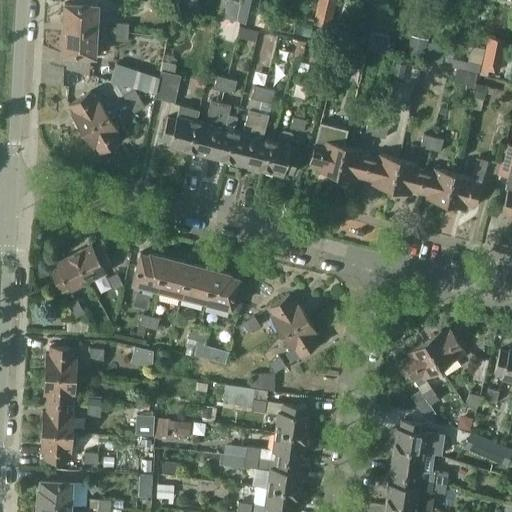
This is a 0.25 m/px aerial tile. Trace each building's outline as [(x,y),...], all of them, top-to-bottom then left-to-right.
[(64,3),(63,29),(96,30),(97,4),(94,4),(94,0),(70,0),(71,3),(64,3)] [(185,0),(185,1),(188,2),(187,9),(196,11),(198,3),(199,3),(199,0),(185,0)] [(222,17),(237,21),(238,18),(241,1),(233,0),(225,0),(224,10),(222,17)] [(329,28),(332,21),(337,0),(317,0),(312,24),(329,28)] [(332,21),(329,28),(327,39),(347,43),(349,32),(351,25),(332,21)] [(116,22),(116,31),(128,31),(129,23),(116,22)] [(372,25),(370,36),(368,48),(387,52),(392,29),(372,25)] [(96,30),(63,29),(62,54),(95,56),(96,30)] [(115,40),(127,41),(127,43),(166,46),(168,36),(128,31),(116,31),(115,40)] [(349,32),(347,43),(368,48),(370,36),(349,32)] [(428,39),(413,36),(408,55),(424,59),(428,39)] [(506,40),(488,36),(482,68),(499,71),(506,40)] [(307,41),(298,39),(294,57),(302,59),(307,41)] [(336,61),(362,68),(365,55),(339,49),(336,61)] [(160,70),(163,60),(165,52),(157,50),(151,74),(116,62),(110,81),(115,82),(136,87),(156,92),(161,70),(160,70)] [(443,66),(463,70),(465,60),(445,56),(443,66)] [(177,64),(163,60),(160,70),(161,70),(156,92),(155,98),(175,102),(181,74),(175,73),(177,64)] [(465,60),(463,70),(467,71),(477,74),(480,74),(482,64),(481,64),(465,60)] [(390,82),(401,85),(406,65),(395,62),(390,82)] [(467,71),(465,83),(474,85),(477,74),(467,71)] [(224,90),(227,77),(217,75),(214,88),(224,90)] [(224,90),(234,93),(237,79),(227,77),(224,90)] [(135,89),(136,87),(115,82),(117,85),(123,95),(128,103),(140,96),(135,89)] [(265,86),(262,100),(271,102),(276,84),(266,82),(265,86)] [(472,108),(481,110),(485,92),(496,95),(497,88),(487,86),(487,85),(477,83),(472,108)] [(255,84),(251,97),(262,100),(265,86),(255,84)] [(117,85),(113,88),(119,97),(123,95),(117,85)] [(94,98),(89,91),(69,104),(73,111),(70,113),(81,130),(108,113),(97,96),(94,98)] [(145,105),(140,96),(128,103),(133,112),(145,105)] [(204,123),(197,121),(189,150),(208,155),(222,102),(211,99),(204,123)] [(231,104),(222,102),(208,155),(227,160),(235,130),(225,128),(231,104)] [(200,109),(181,104),(177,120),(168,118),(163,140),(171,142),(170,145),(189,150),(197,121),(200,109)] [(227,160),(246,164),(260,112),(248,109),(242,132),(235,130),(227,160)] [(263,137),(269,114),(260,112),(246,164),(265,169),(273,140),(263,137)] [(383,112),(381,121),(389,123),(391,114),(383,112)] [(119,131),(108,113),(81,130),(92,148),(95,146),(99,153),(120,139),(116,132),(119,131)] [(307,119),(293,116),(290,127),(304,130),(307,119)] [(365,132),(375,135),(379,122),(368,119),(365,132)] [(379,122),(375,135),(385,137),(388,124),(379,122)] [(433,135),(430,149),(440,151),(445,129),(436,127),(434,135),(433,135)] [(276,141),(273,140),(265,169),(284,174),(285,171),(293,173),(299,151),(290,149),(291,145),(291,144),(293,134),(291,131),(284,129),(278,132),(276,141)] [(423,133),(420,146),(430,149),(433,135),(432,134),(433,131),(427,129),(426,133),(423,133)] [(336,175),(344,145),(325,140),(325,143),(316,141),(311,165),(319,167),(318,171),(336,175)] [(510,219),(511,219),(511,145),(505,144),(497,174),(508,177),(505,189),(508,190),(503,213),(511,215),(510,219)] [(363,150),(344,145),(336,175),(356,180),(356,176),(364,178),(370,155),(362,153),(363,150)] [(370,155),(364,178),(373,181),(373,184),(391,189),(399,159),(380,154),(379,157),(370,155)] [(474,169),(473,170),(474,170),(484,173),(485,173),(488,159),(477,157),(474,169)] [(419,164),(399,159),(391,189),(411,194),(412,190),(419,192),(425,169),(418,167),(419,164)] [(425,169),(419,192),(429,195),(428,198),(445,202),(453,172),(435,168),(434,171),(425,169)] [(472,177),(453,172),(445,202),(466,208),(467,204),(475,206),(481,183),(484,173),(474,170),(472,177)] [(73,252),(88,280),(106,271),(104,267),(113,263),(101,242),(93,246),(92,243),(73,252)] [(70,290),(88,280),(73,252),(55,262),(57,265),(49,269),(61,290),(68,286),(70,290)] [(157,288),(165,256),(149,252),(149,254),(140,252),(133,282),(157,288)] [(182,295),(190,262),(165,256),(157,288),(182,295)] [(206,301),(214,268),(190,262),(182,295),(206,301)] [(214,268),(206,301),(231,307),(239,276),(230,274),(231,273),(214,268)] [(117,272),(107,277),(113,289),(123,284),(117,272)] [(254,315),(249,318),(256,295),(247,292),(240,316),(248,318),(242,322),(249,332),(260,324),(254,315)] [(280,333),(307,316),(297,299),(294,300),(289,293),(268,306),(273,314),(269,316),(280,333)] [(68,305),(74,317),(84,312),(78,300),(68,305)] [(147,327),(150,315),(142,313),(139,325),(147,327)] [(159,317),(150,315),(147,327),(156,329),(159,317)] [(307,316),(280,333),(291,350),(286,354),(291,361),(320,343),(315,335),(318,333),(307,316)] [(197,339),(200,328),(190,326),(187,337),(197,339)] [(208,330),(200,328),(197,339),(205,342),(208,330)] [(440,329),(423,340),(441,367),(457,356),(455,352),(463,348),(450,328),(443,333),(440,329)] [(408,355),(402,359),(417,385),(426,379),(425,377),(441,367),(423,340),(406,351),(408,355)] [(195,344),(188,342),(186,353),(192,354),(195,344)] [(44,374),(75,376),(76,355),(73,355),(73,346),(50,344),(49,354),(45,353),(44,374)] [(131,361),(153,366),(153,349),(134,345),(131,361)] [(511,381),(511,347),(509,346),(508,350),(500,349),(493,373),(502,374),(500,379),(511,381)] [(89,358),(103,359),(104,348),(90,347),(89,358)] [(274,372),(275,372),(286,365),(280,355),(268,362),(273,372),(274,372)] [(478,356),(472,378),(483,381),(488,359),(478,356)] [(250,372),(250,387),(268,389),(268,390),(275,390),(275,372),(274,372),(273,372),(250,372)] [(74,396),(75,376),(44,374),(43,394),(47,394),(46,402),(70,403),(71,396),(74,396)] [(265,411),(268,390),(268,389),(250,387),(225,383),(223,401),(251,405),(251,409),(265,411)] [(420,389),(411,395),(422,411),(436,412),(430,404),(439,398),(432,387),(431,387),(422,393),(420,389)] [(499,389),(488,387),(485,400),(496,403),(499,389)] [(469,391),(466,405),(476,407),(480,394),(469,391)] [(101,406),(101,394),(87,394),(87,406),(101,406)] [(70,411),(70,403),(46,402),(46,409),(42,409),(41,430),(73,432),(74,412),(70,411)] [(275,431),(306,435),(309,415),(306,414),(306,405),(283,403),(282,411),(278,410),(275,431)] [(202,417),(211,418),(212,406),(204,405),(202,417)] [(100,416),(101,406),(87,406),(87,415),(100,416)] [(137,414),(136,433),(153,434),(154,415),(137,414)] [(459,420),(457,426),(470,430),(473,417),(469,416),(463,418),(459,420)] [(191,422),(179,420),(169,419),(168,427),(178,428),(177,434),(189,436),(191,422)] [(396,427),(393,447),(434,452),(441,453),(444,433),(423,431),(424,422),(401,419),(400,427),(396,427)] [(73,432),(41,430),(40,451),(44,451),(43,459),(67,460),(68,452),(72,452),(73,432)] [(275,459),(298,463),(299,455),(304,456),(306,435),(275,431),(272,451),(276,452),(275,459)] [(471,433),(465,446),(506,464),(511,450),(471,433)] [(225,453),(258,457),(260,446),(246,445),(246,448),(226,445),(225,453)] [(393,447),(391,467),(394,467),(393,475),(447,483),(448,472),(431,470),(434,452),(393,447)] [(84,462),(97,463),(98,451),(85,450),(84,462)] [(275,459),(258,457),(225,453),(220,452),(219,464),(244,467),(244,466),(255,467),(252,484),(267,487),(267,486),(298,491),(301,471),(297,470),(298,463),(275,459)] [(113,467),(114,457),(104,456),(103,466),(113,467)] [(142,459),(141,470),(151,471),(151,459),(142,459)] [(163,463),(162,472),(176,474),(177,464),(163,463)] [(38,488),(37,504),(70,506),(72,480),(84,481),(84,476),(88,476),(88,472),(89,472),(89,469),(50,467),(49,479),(40,479),(40,488),(38,488)] [(139,495),(151,494),(152,473),(140,473),(139,495)] [(388,483),(385,503),(416,507),(417,506),(432,508),(434,491),(445,493),(447,483),(393,475),(392,483),(388,483)] [(157,497),(168,497),(168,485),(158,484),(157,497)] [(267,486),(267,487),(264,505),(238,501),(236,511),(291,511),(295,511),(298,491),(267,486)] [(110,508),(111,499),(98,498),(98,507),(110,508)] [(123,508),(124,500),(111,500),(110,507),(123,508)] [(385,503),(384,511),(415,511),(416,507),(385,503)]
